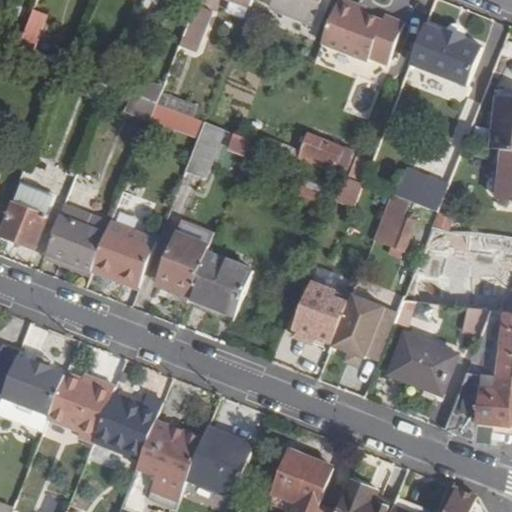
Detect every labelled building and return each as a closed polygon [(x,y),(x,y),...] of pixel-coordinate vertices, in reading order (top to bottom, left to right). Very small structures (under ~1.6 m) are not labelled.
[(276,0),(273,9),(312,24),(321,0),(276,0)] [(332,0),(321,0),(317,12),(326,16),(332,0)] [(367,8),(346,0),(340,0),(339,3),(366,14),(367,8)] [(366,14),(339,3),(324,43),(370,61),(371,58),(390,65),(406,23),(386,15),(384,21),(366,14)] [(214,12),(198,6),(185,38),(201,44),(214,12)] [(49,19),(34,14),(20,50),(35,55),(49,19)] [(447,30),(446,30),(467,38),(468,37),(468,35),(467,32),(466,31),(465,29),(464,28),(462,27),(461,26),(460,25),(457,25),(456,25),(454,25),(451,26),(450,27),(448,28),(447,30)] [(428,26),(413,64),(470,86),(485,47),(466,40),(467,38),(446,30),(446,32),(428,26)] [(84,74),(77,91),(107,101),(113,86),(84,74)] [(162,99),(166,88),(139,78),(133,93),(160,104),(162,99)] [(132,94),(124,112),(151,123),(158,104),(132,94)] [(165,106),(195,117),(198,108),(169,97),(167,101),(162,99),(160,104),(165,106)] [(511,98),(499,98),(494,150),(505,151),(511,151),(511,98)] [(200,138),(207,122),(195,117),(165,106),(160,104),(153,120),(200,138)] [(228,130),(207,122),(187,172),(209,180),(228,130)] [(237,134),(231,149),(247,154),(253,140),(237,134)] [(346,150),(309,136),(300,158),(337,172),(346,150)] [(346,150),(337,172),(345,175),(354,153),(346,150)] [(500,201),(511,201),(511,151),(505,151),(500,201)] [(359,157),(352,176),(365,180),(371,161),(359,157)] [(440,212),(451,184),(409,168),(398,196),(427,207),(440,212)] [(357,209),(367,184),(347,176),(337,202),(357,209)] [(328,187),(302,178),(294,198),(320,207),(328,187)] [(46,191),(22,182),(12,207),(1,235),(37,250),(51,216),(47,215),(38,211),(45,194),(46,191)] [(133,196),(125,193),(120,207),(127,210),(133,196)] [(45,194),(38,211),(47,215),(55,198),(45,194)] [(1,235),(12,207),(0,202),(0,236),(1,235)] [(427,207),(419,227),(432,233),(433,231),(434,227),(439,214),(440,212),(427,207)] [(403,215),(387,209),(376,239),(393,246),(391,252),(403,257),(406,250),(407,251),(419,220),(403,214),(403,215)] [(439,214),(434,227),(449,233),(454,219),(439,214)] [(109,234),(63,216),(48,255),(94,272),(94,271),(109,234)] [(113,224),(109,234),(94,271),(124,282),(124,284),(140,290),(160,241),(113,224)] [(177,286),(175,292),(192,299),(210,254),(212,246),(179,233),(161,279),(177,286)] [(256,272),(210,254),(192,299),(192,300),(238,318),(256,272)] [(315,283),(297,330),(320,339),(335,345),(344,322),(351,303),(337,297),(338,291),(315,283)] [(381,362),(398,318),(353,300),(351,303),(344,322),(335,345),(335,346),(350,352),(346,363),(362,369),(366,358),(367,358),(367,357),(381,362)] [(511,313),(508,313),(501,377),(511,378),(511,313)] [(297,330),(294,339),(316,348),(320,339),(297,330)] [(460,356),(405,334),(390,371),(389,376),(445,397),(460,356)] [(3,348),(0,355),(0,396),(4,398),(20,355),(3,348)] [(4,398),(2,403),(50,422),(51,420),(68,376),(51,369),(52,367),(38,361),(37,364),(20,357),(4,398)] [(511,378),(501,377),(469,373),(448,430),(477,442),(480,423),(511,427),(511,378)] [(85,381),(68,375),(68,376),(51,420),(98,439),(115,395),(118,388),(87,377),(85,381)] [(132,402),(115,395),(98,439),(96,443),(143,461),(157,423),(165,403),(136,392),(132,402)] [(50,422),(2,403),(0,407),(0,422),(43,440),(50,422)] [(181,504),(190,480),(196,466),(205,442),(157,423),(143,461),(139,471),(158,478),(152,492),(181,504)] [(240,439),(211,428),(205,442),(196,466),(190,480),(238,499),(256,452),(238,444),(240,439)] [(275,496),(298,505),(295,511),(324,511),(321,510),(336,469),(299,454),(292,473),(285,470),(275,496)] [(372,489),(353,482),(341,511),(395,511),(397,507),(369,495),(372,489)] [(488,511),(481,499),(458,489),(449,511),(488,511)]
